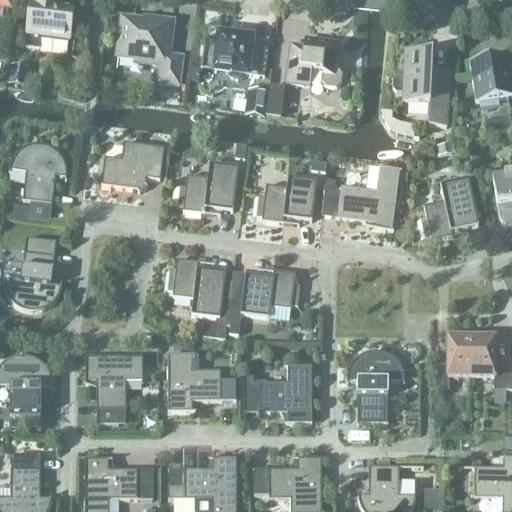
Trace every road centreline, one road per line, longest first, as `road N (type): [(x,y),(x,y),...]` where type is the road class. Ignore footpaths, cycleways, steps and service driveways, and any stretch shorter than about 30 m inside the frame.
road 1 (residential): [(76,439),(326,439)]
road 2 (residential): [(332,255),(140,235)]
road 3 (residential): [(511,13),(323,0)]
road 4 (residential): [(332,255),(345,249),(396,257),(431,274),(511,258)]
road 5 (residential): [(326,439),(325,281),(332,255)]
road 6 (residential): [(75,337),(92,229),(140,235)]
road 7 (residential): [(75,337),(118,338),(130,330),(140,235)]
